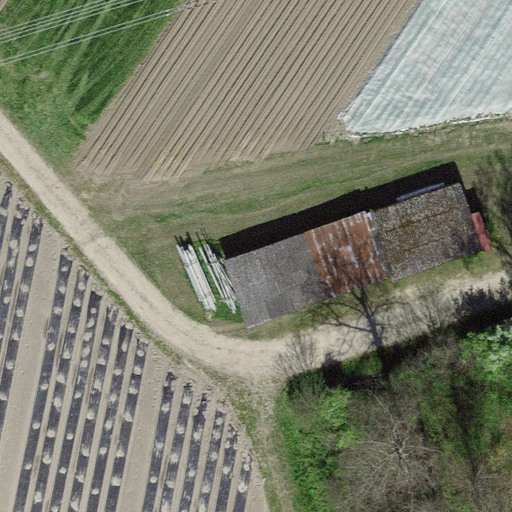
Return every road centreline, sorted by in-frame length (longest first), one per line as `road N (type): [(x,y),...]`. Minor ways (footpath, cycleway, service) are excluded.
road 1 (track): [(0,131),(147,294),(226,351),(264,361),(511,281)]
road 2 (track): [(264,361),(298,511)]
